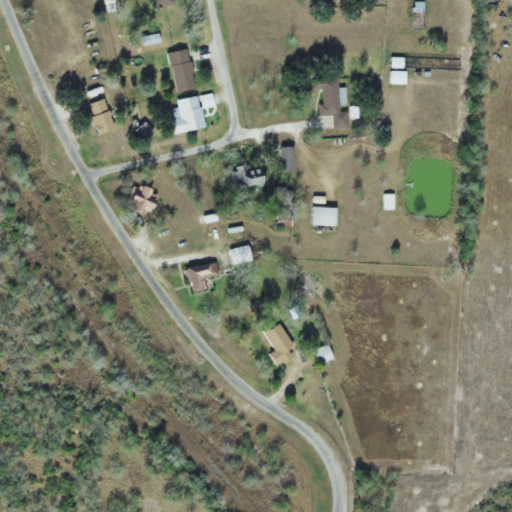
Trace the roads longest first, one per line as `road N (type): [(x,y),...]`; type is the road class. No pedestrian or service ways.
road 1 (residential): [(339,511),(334,472),(313,437),(237,382),(143,268),(55,117),(5,0)]
road 2 (residential): [(87,177),(219,143),(233,132),(208,0)]
